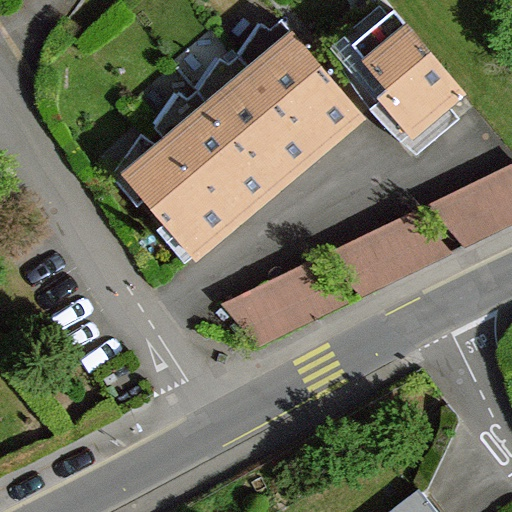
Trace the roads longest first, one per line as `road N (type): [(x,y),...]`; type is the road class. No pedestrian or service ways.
road 1 (residential): [(219,426),(0,85)]
road 2 (tertiary): [(219,426),(447,307)]
road 3 (tertiary): [(56,511),(219,426)]
road 4 (residential): [(511,434),(447,307)]
